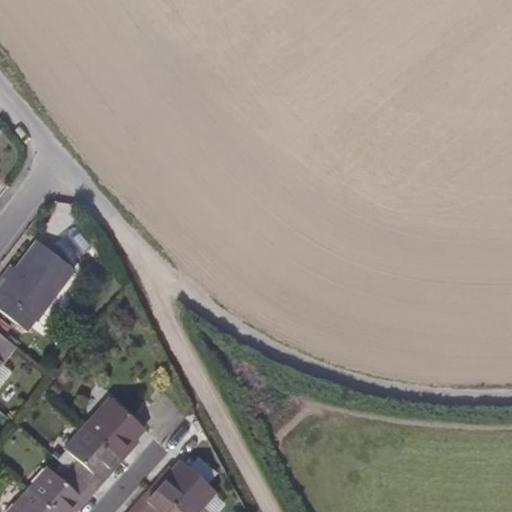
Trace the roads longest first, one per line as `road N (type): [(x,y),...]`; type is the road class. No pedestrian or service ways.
road 1 (track): [(128,248),(251,338),(334,372),(416,394),(511,397)]
road 2 (residential): [(270,511),(128,248),(51,154)]
